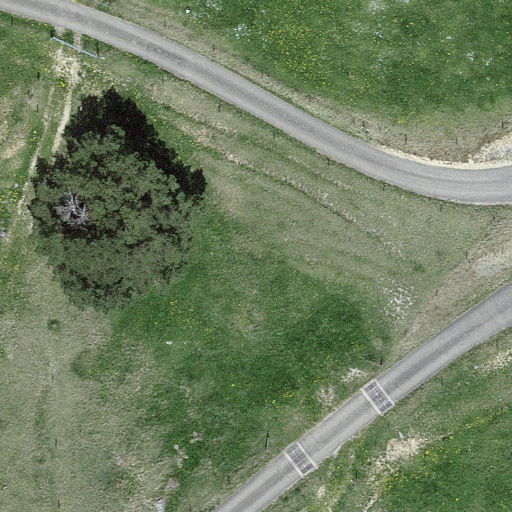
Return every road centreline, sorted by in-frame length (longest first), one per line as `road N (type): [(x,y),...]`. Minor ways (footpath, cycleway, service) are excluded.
road 1 (track): [(13,0),(182,61),(440,180),(511,182)]
road 2 (unclassified): [(233,511),(381,390),(511,309)]
